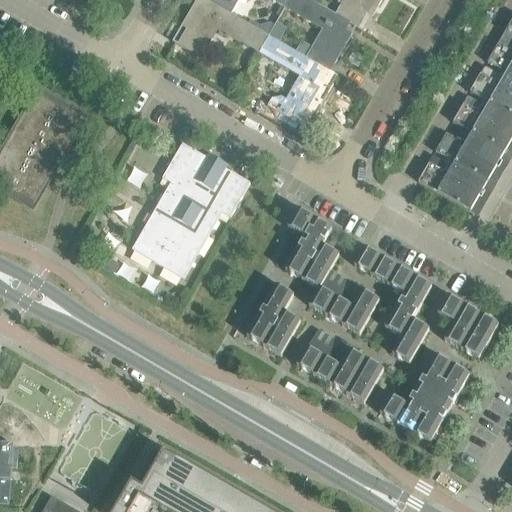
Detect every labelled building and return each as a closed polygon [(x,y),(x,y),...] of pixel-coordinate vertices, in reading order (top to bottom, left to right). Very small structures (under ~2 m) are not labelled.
[(258,54),(267,37),(231,16),(206,2),(203,0),(196,0),(171,43),(200,60),(217,31),(258,54)] [(290,0),(206,0),(206,2),(231,16),(240,0),(268,0),(285,10),(290,0)] [(290,0),(285,10),(323,31),(306,60),(330,73),(355,30),(334,18),(303,0),(290,0)] [(344,0),(334,18),(355,30),(363,35),(382,0),(344,0)] [(260,32),(267,36),(274,25),(266,21),(260,32)] [(330,73),(306,60),(267,37),(258,54),(298,77),(285,101),(279,98),(273,100),(272,100),(268,108),(307,130),(337,78),(330,73)] [(511,52),(497,46),(486,65),(505,75),(511,79),(511,52)] [(500,85),(479,76),(469,94),(488,105),(511,118),(511,79),(505,75),(500,85)] [(17,132),(0,160),(0,191),(32,210),(55,172),(50,169),(80,117),(37,92),(15,131),(17,132)] [(482,116),(462,107),(452,124),(471,135),(505,155),(511,142),(511,118),(488,105),(482,116)] [(465,145),(445,137),(435,154),(454,165),(487,185),(505,155),(471,135),(465,145)] [(183,280),(222,214),(230,219),(250,184),(223,169),(219,177),(204,169),(208,161),(182,146),(162,180),(171,185),(132,251),(183,280)] [(448,175),(428,166),(417,184),(470,215),(487,185),(454,165),(448,175)] [(303,237),(304,237),(314,220),(297,210),(287,228),(303,237)] [(304,237),(321,247),(322,247),(332,230),(314,220),(304,237)] [(303,237),(293,254),(311,264),(321,247),(304,237),(303,237)] [(322,247),(321,247),(311,264),(328,274),(339,256),(322,247)] [(354,267),(371,277),(382,259),(365,249),(354,267)] [(284,271),(301,281),(311,264),(293,254),(284,271)] [(398,269),(382,259),(371,277),(388,286),(398,269)] [(111,278),(117,267),(107,261),(101,272),(111,278)] [(328,274),(311,264),(301,281),(319,291),(319,289),(328,274)] [(388,286),(404,296),(415,278),(398,269),(388,286)] [(328,274),(319,289),(319,291),(310,306),(326,315),(336,299),(344,283),(328,274)] [(432,288),(415,278),(404,296),(421,306),(432,288)] [(326,315),(343,325),(353,309),(362,293),(344,283),(336,299),(326,315)] [(265,303),(282,313),(283,312),(292,297),(274,287),(265,303)] [(353,309),(370,319),(379,302),(362,293),(353,309)] [(404,296),(394,312),(412,322),(412,321),(421,306),(404,296)] [(453,324),(454,324),(464,307),(447,298),(437,314),(453,324)] [(282,313),(265,303),(256,320),(273,330),(282,313)] [(470,334),(480,317),(464,307),(454,324),(470,334)] [(360,335),(370,319),(353,309),(343,325),(360,335)] [(300,322),(283,312),(282,313),(273,330),(290,340),(300,322)] [(402,338),(412,322),(394,312),(385,328),(402,338)] [(498,327),(480,317),(470,334),(488,344),(498,327)] [(263,347),(273,330),(256,320),(246,337),(263,347)] [(412,321),(412,322),(402,338),(420,348),(429,331),(412,321)] [(453,324),(443,341),(461,351),(470,334),(454,324),(453,324)] [(290,340),(273,330),(263,347),(280,357),(290,340)] [(296,366),(313,376),(322,360),(332,344),(315,334),(306,350),(296,366)] [(488,344),(470,334),(461,351),(478,361),(488,344)] [(420,348),(402,338),(392,354),(410,365),(420,348)] [(332,344),(322,360),(313,376),(330,386),(339,369),(348,354),(332,344)] [(339,369),(356,379),(366,362),(348,354),(339,369)] [(425,373),(443,383),(452,366),(435,356),(425,373)] [(383,372),(366,362),(356,379),(373,389),(383,372)] [(460,393),(469,377),(470,376),(452,366),(443,383),(460,393)] [(347,395),(356,379),(339,369),(330,386),(347,395)] [(415,390),(433,400),(443,383),(425,373),(415,390)] [(347,395),(364,405),(373,389),(356,379),(347,395)] [(450,410),(460,393),(443,383),(433,400),(450,410)] [(415,390),(406,407),(423,417),(433,400),(415,390)] [(389,397),(380,415),(396,424),(406,407),(389,397)] [(450,410),(433,400),(423,417),(441,427),(450,410)] [(396,424),(413,434),(423,417),(406,407),(396,424)] [(441,427),(423,417),(413,434),(431,444),(441,427)] [(0,445),(0,505),(9,506),(13,446),(0,445)] [(264,511),(163,453),(142,491),(131,485),(115,511),(264,511)] [(75,511),(51,498),(42,511),(75,511)]
